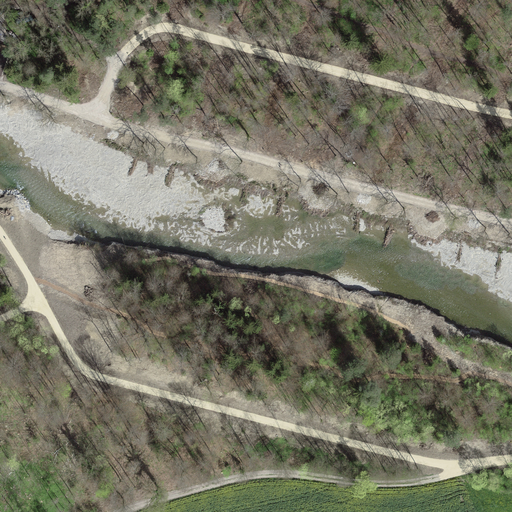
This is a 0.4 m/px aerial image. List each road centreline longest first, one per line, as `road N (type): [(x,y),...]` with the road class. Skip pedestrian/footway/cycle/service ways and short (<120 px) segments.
road 1 (track): [(511,224),(112,123),(0,83)]
road 2 (track): [(30,281),(77,362),(95,377),(466,470)]
road 3 (track): [(511,114),(164,27),(146,32),(116,61)]
road 4 (track): [(132,511),(253,476),(400,484),(511,458)]
road 5 (track): [(9,0),(116,61)]
